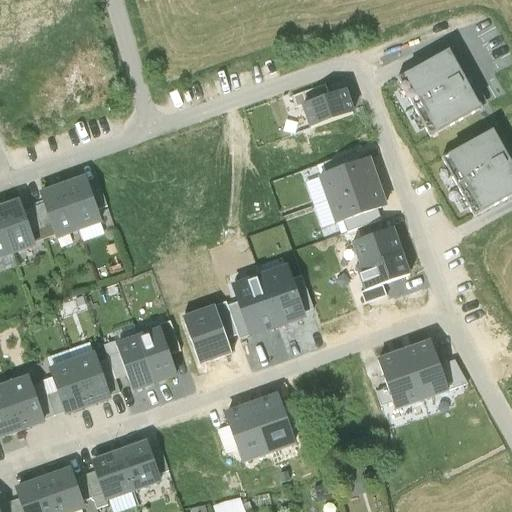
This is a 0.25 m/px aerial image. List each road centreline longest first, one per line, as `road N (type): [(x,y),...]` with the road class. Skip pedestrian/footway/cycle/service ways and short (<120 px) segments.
road 1 (residential): [(447,313),(352,67),(335,66),(150,131)]
road 2 (residential): [(447,313),(0,472)]
road 3 (residential): [(150,131),(5,183)]
road 4 (residential): [(511,434),(447,313)]
road 5 (residential): [(112,0),(150,131)]
